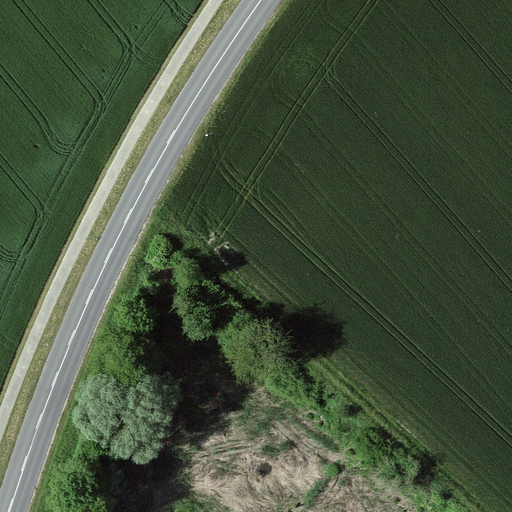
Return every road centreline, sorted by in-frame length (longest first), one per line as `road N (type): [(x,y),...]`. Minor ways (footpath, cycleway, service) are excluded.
road 1 (tertiary): [(9,511),(92,293),(145,184),(260,0)]
road 2 (track): [(227,0),(132,142),(36,337),(0,441)]
